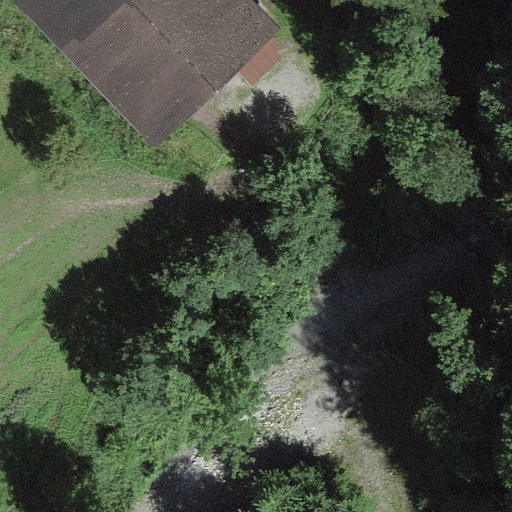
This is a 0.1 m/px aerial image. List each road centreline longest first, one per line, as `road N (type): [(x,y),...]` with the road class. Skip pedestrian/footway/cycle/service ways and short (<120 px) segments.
road 1 (track): [(333,0),(412,124)]
road 2 (track): [(412,124),(511,196)]
